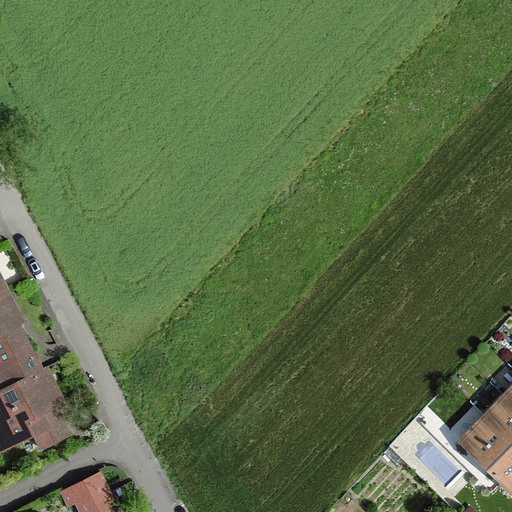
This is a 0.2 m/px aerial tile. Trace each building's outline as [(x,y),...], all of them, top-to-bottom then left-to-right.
[(0,296),(9,292),(0,275),(0,296)] [(25,323),(9,292),(0,296),(0,371),(35,354),(25,336),(22,338),(17,327),(25,323)] [(43,369),(35,354),(0,371),(0,386),(2,390),(43,369)] [(47,368),(43,369),(2,390),(0,391),(0,438),(6,450),(36,435),(58,423),(51,409),(64,402),(47,368)] [(511,390),(507,395),(489,414),(511,436),(511,390)] [(511,436),(489,414),(463,440),(511,487),(511,436)] [(63,421),(58,423),(36,435),(43,449),(71,435),(63,421)] [(74,486),(81,500),(109,486),(101,472),(74,486)] [(81,500),(74,486),(64,490),(71,505),(81,500)] [(116,500),(109,486),(81,500),(86,511),(92,511),(111,503),(116,500)] [(116,511),(111,503),(92,511),(116,511)]
